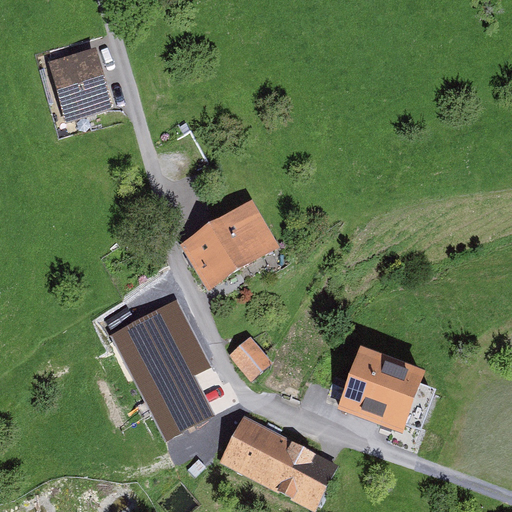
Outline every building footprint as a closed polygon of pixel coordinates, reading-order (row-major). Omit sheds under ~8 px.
[(100,58),(54,70),(70,129),(116,116),(100,58)] [(281,254),(253,210),(184,253),(212,297),(281,254)] [(173,293),(119,321),(180,439),(235,411),(173,293)] [(230,359),(252,386),(273,369),(251,341),(230,359)] [(425,382),(365,357),(341,415),(401,439),(425,382)] [(245,424),(223,468),(312,511),(317,511),(339,469),(245,424)]
